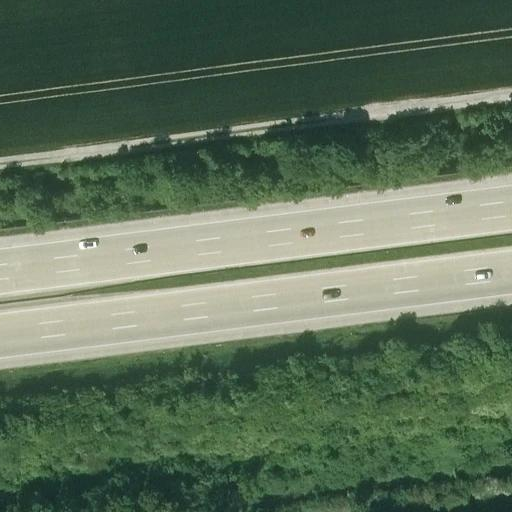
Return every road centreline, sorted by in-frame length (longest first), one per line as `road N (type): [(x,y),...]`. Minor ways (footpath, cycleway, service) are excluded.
road 1 (motorway): [(0,339),(511,270)]
road 2 (motorway): [(511,203),(0,266)]
road 3 (track): [(511,105),(0,167)]
